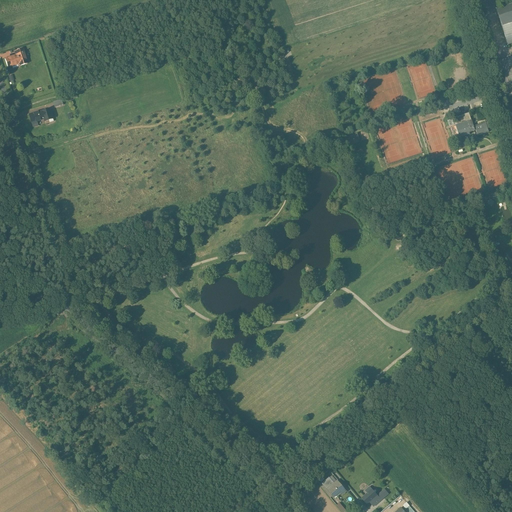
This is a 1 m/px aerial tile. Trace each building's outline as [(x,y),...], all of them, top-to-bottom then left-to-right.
[(511,96),(511,4),(496,9),(508,45),(511,43),(511,57),(498,62),(509,97),(511,96)] [(16,55),(5,59),(8,68),(19,64),(20,66),(25,64),(23,57),(25,56),(24,53),(16,55)] [(42,111),(30,115),(33,127),(38,125),(37,121),(45,119),(45,121),(50,120),(49,118),(53,117),(50,110),(43,112),(42,111)] [(469,114),(454,118),(456,125),(456,126),(472,121),(469,114)] [(472,121),(456,126),(459,138),(469,135),(469,132),(476,130),(477,136),(489,132),(486,123),(473,127),(472,121)] [(334,485),(329,479),(323,484),(328,490),(334,485)] [(346,491),(338,481),(334,485),(328,490),(327,490),(333,497),(339,491),(342,495),(346,491)] [(372,490),(361,499),(367,505),(377,496),(372,490)] [(377,496),(367,505),(371,509),(388,494),(384,490),(377,496)] [(347,511),(340,503),(337,506),(342,511),(347,511)]
